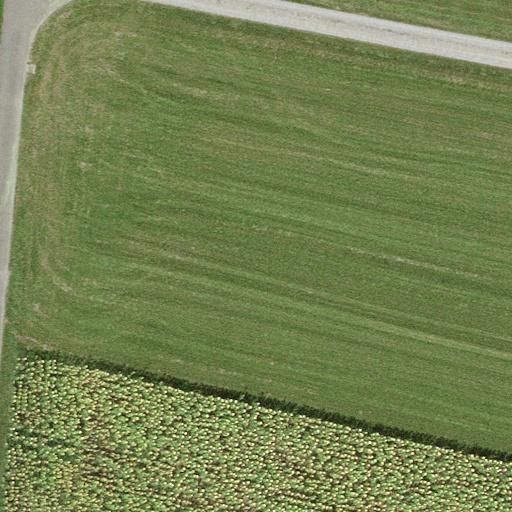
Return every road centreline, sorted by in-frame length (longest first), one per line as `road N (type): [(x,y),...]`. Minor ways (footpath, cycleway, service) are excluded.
road 1 (track): [(218,0),(511,61)]
road 2 (track): [(0,266),(22,9),(42,0)]
